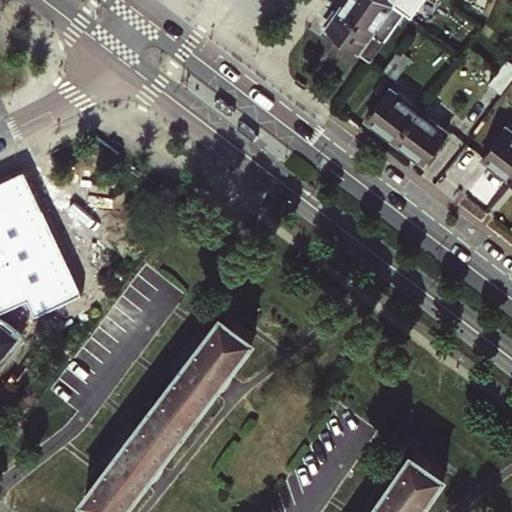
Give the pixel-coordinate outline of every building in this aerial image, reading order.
[(390,3),(386,0),(343,0),(324,27),(357,50),(368,59),(383,37),(396,18),(385,10),(390,3)] [(401,10),(390,3),(385,10),(396,18),(401,10)] [(381,68),(394,77),(409,57),(396,47),(381,68)] [(368,59),(357,50),(354,56),(364,63),(368,59)] [(498,92),(511,73),(511,64),(505,59),(486,82),(498,92)] [(364,118),(394,140),(418,108),(389,86),(364,118)] [(394,140),(422,162),(446,130),(418,108),(394,140)] [(481,157),(509,179),(511,174),(511,131),(505,126),(481,157)] [(255,335),(224,311),(86,494),(108,511),(120,511),(144,480),(158,462),(213,390),(226,372),(255,335)] [(0,319),(0,350),(1,351),(16,333),(0,319)] [(446,471),(415,449),(371,511),(417,511),(420,509),(446,471)]
